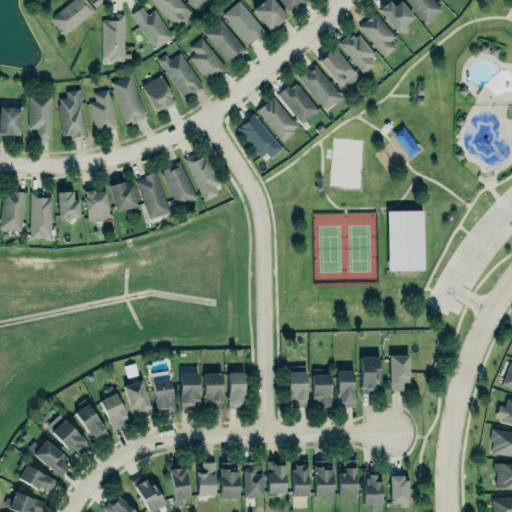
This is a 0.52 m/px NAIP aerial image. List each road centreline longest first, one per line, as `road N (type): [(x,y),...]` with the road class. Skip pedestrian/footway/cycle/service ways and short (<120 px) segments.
road 1 (residential): [(346,0),(207,116),(165,139),(78,163),(0,160)]
road 2 (residential): [(207,116),(255,192),(263,229),(266,434)]
road 3 (residential): [(390,432),(182,435),(148,441),(90,481)]
road 4 (tertiary): [(511,281),(491,313),(457,405),(447,511)]
